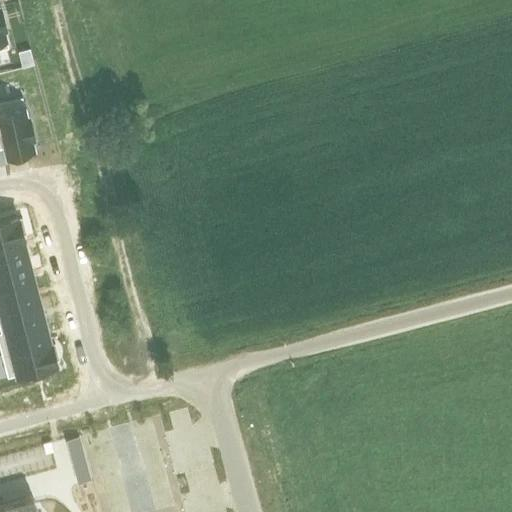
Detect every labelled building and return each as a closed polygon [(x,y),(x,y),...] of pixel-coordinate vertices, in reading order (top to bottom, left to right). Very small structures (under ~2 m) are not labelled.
[(0,47),(8,45),(3,26),(6,26),(0,3),(0,47)] [(22,95),(0,99),(0,126),(7,155),(25,150),(25,148),(34,146),(31,136),(34,136),(29,113),(26,114),(22,95)] [(15,215),(0,218),(0,242),(21,237),(20,233),(24,232),(20,216),(16,217),(15,215)] [(21,237),(0,242),(0,264),(27,257),(21,237)] [(27,257),(0,264),(0,286),(32,278),(27,257)] [(32,278),(0,286),(0,297),(3,307),(3,308),(38,299),(32,278)] [(3,307),(0,308),(0,328),(1,330),(1,331),(43,320),(38,299),(3,308),(3,307)] [(1,330),(0,330),(0,346),(2,353),(49,341),(43,320),(1,331),(1,330)] [(49,341),(2,353),(7,375),(54,363),(54,360),(57,359),(53,344),(50,345),(49,341)] [(79,435),(66,439),(69,452),(82,449),(79,436),(79,435)] [(0,511),(37,511),(31,488),(29,486),(27,485),(0,492),(0,511)]
